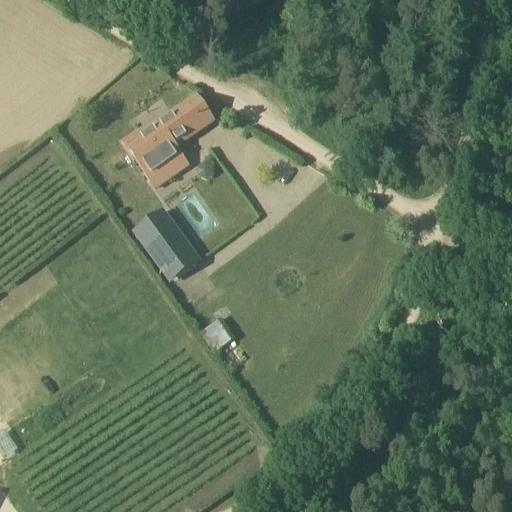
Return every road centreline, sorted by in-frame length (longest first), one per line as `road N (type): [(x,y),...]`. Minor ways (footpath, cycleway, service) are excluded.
road 1 (track): [(69,0),(425,230)]
road 2 (track): [(245,511),(327,427),(381,355),(425,230)]
road 3 (track): [(425,230),(499,0)]
